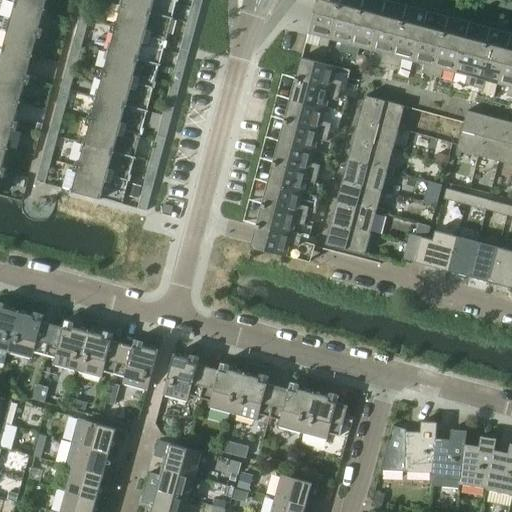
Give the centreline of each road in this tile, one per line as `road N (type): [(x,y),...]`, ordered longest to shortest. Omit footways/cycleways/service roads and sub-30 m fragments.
road 1 (residential): [(511,310),(266,244)]
road 2 (residential): [(266,244),(330,12)]
road 3 (residential): [(201,227),(260,0)]
road 4 (residential): [(384,379),(177,321)]
road 5 (residential): [(511,61),(330,12)]
road 6 (residential): [(177,321),(0,271)]
road 7 (residential): [(350,511),(384,379)]
road 8 (residential): [(511,409),(384,379)]
